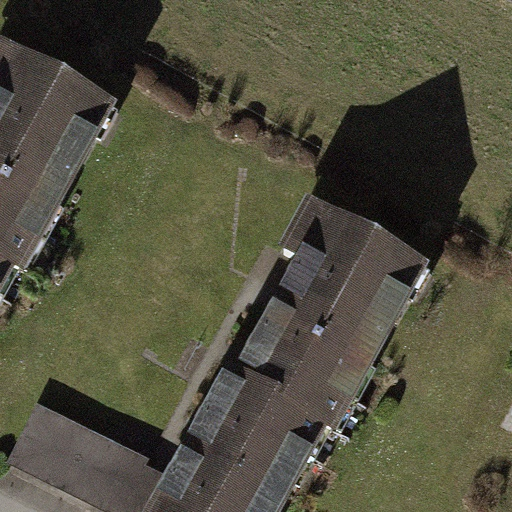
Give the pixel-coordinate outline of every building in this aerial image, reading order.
[(0,260),(8,264),(17,270),(108,105),(0,46),(0,260)] [(302,263),(238,379),(320,424),(330,430),(421,267),(310,206),(284,253),(302,263)] [(271,511),(320,424),(238,379),(227,373),(168,480),(151,511),(271,511)] [(108,511),(120,511),(143,467),(148,458),(34,400),(4,459),(108,511)] [(143,467),(120,511),(151,511),(168,480),(143,467)]
